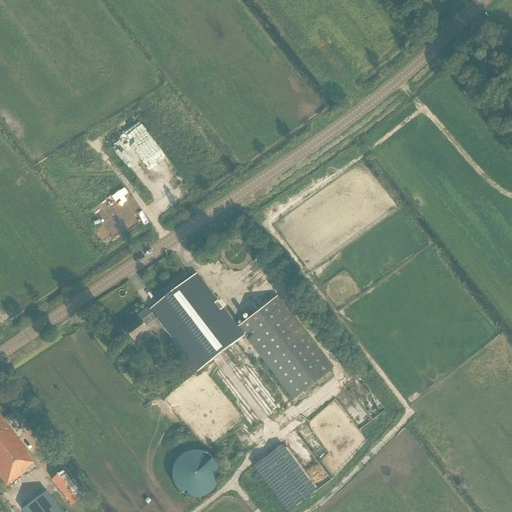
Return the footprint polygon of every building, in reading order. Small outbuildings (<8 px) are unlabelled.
[(139,119),(138,118),(146,109),(138,103),(124,119),(133,126),(139,119)] [(132,136),(160,181),(177,170),(159,142),(151,147),(150,145),(145,149),(137,137),(146,131),(143,126),(136,130),(138,133),(132,136)] [(225,271),(236,265),(237,266),(254,256),(246,242),(218,259),(225,271)] [(277,297),(246,321),(237,328),(196,274),(150,310),(152,314),(141,322),(139,320),(124,332),(133,343),(148,332),(146,330),(157,321),(198,373),(205,368),(253,430),(333,369),(277,297)] [(222,302),(226,299),(219,289),(215,292),(222,302)] [(320,411),(329,423),(341,414),(332,402),(320,411)] [(0,477),(7,487),(27,472),(28,473),(36,467),(27,455),(29,454),(12,431),(11,431),(0,416),(0,477)] [(312,489),(331,476),(312,449),(311,447),(301,431),(287,435),(292,451),(286,442),(278,445),(270,451),(270,452),(300,496),(313,492),(312,489)] [(245,451),(254,444),(248,436),(239,443),(245,451)] [(218,470),(217,466),(215,462),(212,458),(208,455),(204,453),(200,452),(195,451),(191,452),(186,453),(182,455),(178,458),(176,462),(173,466),(172,470),(172,475),(172,479),(173,484),(176,488),(179,491),(182,494),(186,496),(191,498),(195,498),(200,498),(204,496),(208,494),(212,491),(215,488),(217,484),(218,479),(219,475),(218,470)] [(61,466),(50,474),(67,498),(79,490),(61,466)] [(289,485),(280,491),(287,501),(296,496),(289,485)] [(21,510),(22,511),(61,511),(45,491),(21,510)]
